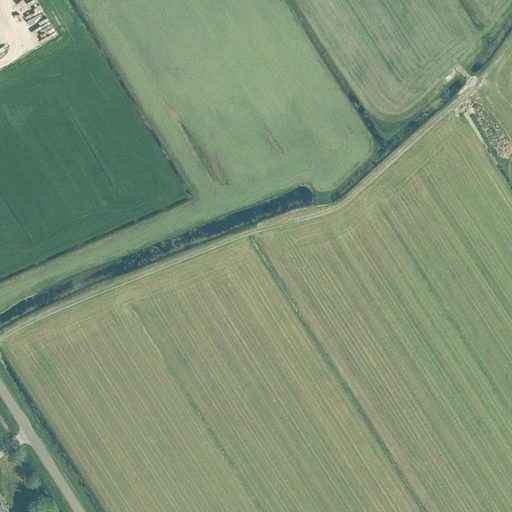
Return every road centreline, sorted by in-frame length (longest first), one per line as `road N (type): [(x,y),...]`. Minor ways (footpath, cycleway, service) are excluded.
road 1 (track): [(0,338),(116,283),(331,208),(475,83)]
road 2 (unclassified): [(78,511),(0,387)]
